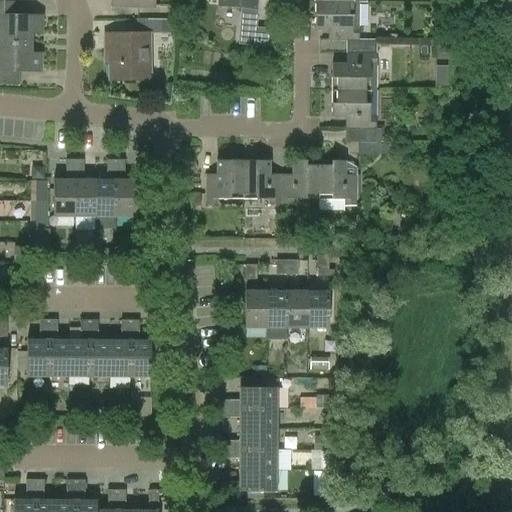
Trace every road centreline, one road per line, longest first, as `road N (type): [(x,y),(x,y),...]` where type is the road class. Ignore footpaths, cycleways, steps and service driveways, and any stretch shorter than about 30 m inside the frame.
road 1 (residential): [(163,126),(299,128),(301,45)]
road 2 (residential): [(197,462),(17,458)]
road 3 (residential): [(182,301),(163,126)]
road 4 (residential): [(197,462),(182,301)]
road 5 (residential): [(182,301),(33,301)]
